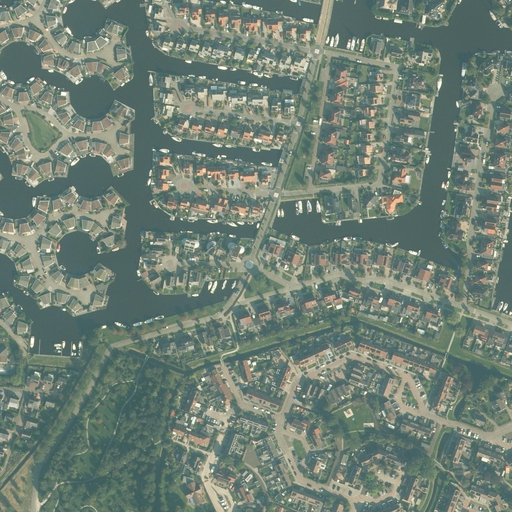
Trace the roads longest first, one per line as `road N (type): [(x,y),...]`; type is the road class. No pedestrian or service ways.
road 1 (unclassified): [(33,511),(36,470),(108,349),(218,316),(249,264)]
road 2 (residential): [(311,192),(379,186),(398,66),(331,54)]
road 3 (residential): [(462,307),(495,92)]
road 4 (residential): [(447,301),(340,274),(293,287)]
road 5 (residential): [(311,192),(331,54)]
road 6 (residential): [(316,50),(185,27)]
